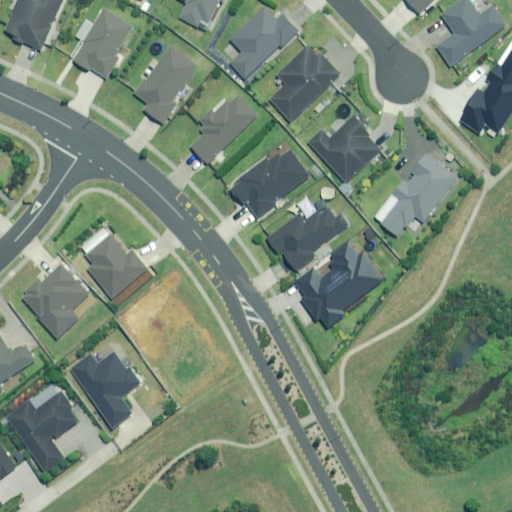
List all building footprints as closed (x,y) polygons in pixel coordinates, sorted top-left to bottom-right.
[(18,0),(5,32),(17,37),(15,42),(44,54),(66,0),(18,0)] [(168,0),(176,3),(166,25),(184,34),(187,26),(196,31),(205,11),(211,14),(218,0),(168,0)] [(433,0),(411,0),(422,11),(433,0)] [(483,16),(470,0),(466,0),(444,17),(457,34),(439,48),(453,66),(509,24),(496,6),(483,16)] [(265,4),(228,40),(238,51),(227,63),(247,84),(296,36),(265,4)] [(312,14),(305,7),(295,17),(302,24),(312,14)] [(134,26),(105,8),(74,60),(106,80),(119,59),(115,56),(134,26)] [(199,66),(172,47),(137,95),(149,104),(145,109),(164,123),(178,104),(173,101),(199,66)] [(287,95),(277,104),(291,119),(339,73),(325,59),(321,62),(309,49),(288,68),(296,76),(282,89),(287,95)] [(486,124),(499,133),(511,113),(511,50),(502,67),(497,63),(480,89),(478,88),(465,109),(467,110),(460,120),(480,133),(486,124)] [(259,116),(241,96),(231,105),(228,101),(215,113),(212,111),(202,121),(206,125),(202,129),(206,134),(193,146),(208,163),(259,116)] [(367,128),(356,117),(331,141),(323,133),(313,143),(348,180),(380,151),(363,132),(367,128)] [(311,174),(293,151),(282,159),(277,152),(231,189),(255,220),(275,205),(274,203),(311,174)] [(459,178),(429,153),(412,175),(416,178),(410,185),(403,179),(390,196),(398,202),(379,225),(396,238),(415,214),(424,222),(459,178)] [(299,213),(266,237),(278,252),(281,249),(296,270),(315,255),(312,251),(348,224),(341,214),(336,218),(329,209),(320,215),(317,211),(304,220),(299,213)] [(129,254),(113,235),(87,256),(94,264),(88,269),(113,298),(150,268),(135,250),(129,254)] [(303,299),(318,319),(321,316),(329,327),(345,315),(342,311),(384,279),(364,252),(358,257),(348,242),(331,255),(335,260),(331,263),(335,269),(322,279),(314,268),(296,281),(307,295),(303,299)] [(89,296),(62,266),(42,285),(38,280),(26,290),(28,291),(22,297),(40,316),(38,318),(59,340),(81,320),(73,311),(89,296)] [(0,395),(8,390),(4,384),(38,362),(26,345),(14,352),(0,330),(0,395)] [(143,382),(119,351),(101,364),(94,354),(72,371),(115,428),(136,412),(124,397),(143,382)] [(76,406),(65,391),(38,412),(30,402),(7,419),(47,473),(67,458),(53,441),(78,422),(70,410),(76,406)] [(0,481),(18,468),(0,444),(0,509),(6,505),(0,497),(0,481)]
